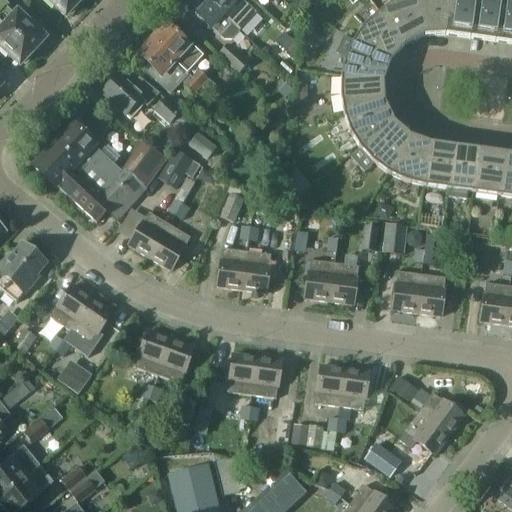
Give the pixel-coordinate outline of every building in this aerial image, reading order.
[(0,0),(0,24),(32,55),(35,52),(38,52),(43,47),(43,44),(45,41),(17,15),(0,0)] [(78,5),(71,0),(45,0),(65,19),(67,17),(71,16),(76,11),(76,7),(78,5)] [(211,30),(220,38),(227,45),(235,45),(239,50),(248,41),(231,26),(203,0),(188,0),(183,6),(210,31),(211,30)] [(231,0),(203,0),(231,26),(242,13),(234,5),(235,4),(231,0)] [(389,25),(403,44),(405,47),(424,39),(425,39),(414,0),(405,0),(395,4),(379,13),(389,25)] [(446,38),(451,0),(414,0),(425,39),(444,37),(446,38)] [(451,0),(446,38),(471,41),(476,0),(451,0)] [(476,0),(471,41),(496,45),(502,2),(484,0),(476,0)] [(511,46),(511,0),(507,0),(507,3),(502,2),(496,45),(511,46)] [(405,47),(403,44),(389,25),(379,13),(378,14),(364,27),(354,41),(387,61),(391,63),(405,48),(405,47)] [(32,55),(0,24),(0,49),(19,68),(22,66),(25,66),(30,61),(30,57),(32,55)] [(152,43),(184,73),(201,89),(208,82),(200,74),(195,78),(191,74),(194,71),(192,68),(190,66),(197,59),(188,51),(188,49),(166,28),(152,43)] [(391,63),(387,61),(354,41),(353,42),(345,60),(341,77),(379,82),(383,83),(390,63),(391,63)] [(201,89),(184,73),(152,43),(138,58),(161,79),(162,78),(171,86),(178,79),(183,83),(186,80),(189,84),(185,88),(194,97),(201,89)] [(220,59),(241,79),(251,69),(230,49),(220,59)] [(383,83),(379,82),(341,77),(341,78),(340,97),(343,115),(369,108),(384,104),(383,84),(383,83)] [(118,78),(102,96),(126,119),(127,117),(131,121),(146,105),(141,101),(144,98),(133,88),(131,90),(118,78)] [(165,101),(155,113),(170,127),(180,115),(165,101)] [(384,104),(369,108),(343,115),(343,116),(349,134),(359,149),(371,140),(393,123),(384,105),(384,104)] [(393,123),(371,140),(359,149),(359,150),(372,164),(387,175),(408,138),(393,124),(393,123)] [(114,207),(107,215),(117,224),(142,196),(166,163),(143,144),(125,169),(120,174),(95,150),(95,148),(93,146),(96,142),(87,133),(83,137),(73,128),(53,149),(114,207)] [(199,137),(190,148),(208,161),(216,151),(199,137)] [(422,188),(428,149),(428,145),(409,138),(408,138),(387,175),(388,175),(405,183),(422,188)] [(429,146),(428,145),(428,149),(422,188),(424,188),(447,191),(453,149),(429,146)] [(114,207),(53,149),(33,170),(55,191),(57,189),(96,226),(107,215),(114,207)] [(201,164),(175,149),(157,181),(175,192),(186,173),(193,177),(201,164)] [(472,195),(478,152),(453,149),(447,191),(449,191),(447,199),(466,202),(467,194),(472,195)] [(503,156),(478,152),(472,195),(497,198),(503,160),(503,156)] [(511,161),(503,160),(497,198),(511,200),(511,161)] [(299,196),(286,180),(284,207),(299,196)] [(265,181),(255,192),(269,203),(278,192),(265,181)] [(230,197),(221,220),(234,225),(243,202),(230,197)] [(169,213),(176,217),(182,206),(175,202),(169,213)] [(182,206),(176,217),(183,221),(190,211),(182,206)] [(129,249),(149,261),(170,227),(149,215),(129,249)] [(385,226),(382,255),(397,257),(404,257),(407,229),(400,228),(385,226)] [(191,240),(170,227),(149,261),(170,274),(191,240)] [(360,252),(375,254),(378,230),(364,228),(360,252)] [(241,229),(239,241),(248,243),(250,230),(241,229)] [(259,231),(250,230),(248,243),(257,244),(259,231)] [(424,253),(423,266),(431,267),(435,238),(427,237),(426,237),(424,253)] [(327,252),(335,254),(337,242),(329,241),(327,252)] [(0,290),(3,293),(34,256),(22,246),(13,257),(10,255),(0,268),(0,290)] [(217,290),(241,293),(247,254),(223,251),(217,290)] [(415,253),(413,265),(423,266),(424,253),(415,252),(415,253)] [(247,254),(241,293),(265,297),(271,258),(247,254)] [(34,256),(3,293),(17,304),(23,296),(25,295),(39,279),(37,277),(46,266),(34,256)] [(305,302),(328,305),(334,266),(309,262),(305,302)] [(502,276),(510,277),(511,264),(503,263),(502,276)] [(334,266),(328,305),(353,308),(358,269),(334,266)] [(416,316),(421,278),(397,275),(393,313),(416,316)] [(421,278),(416,316),(439,319),(441,319),(445,281),(421,278)] [(503,328),(508,289),(485,286),(480,325),(503,328)] [(70,333),(92,301),(72,287),(50,320),(70,333)] [(511,289),(508,289),(503,328),(511,328),(511,289)] [(92,301),(70,333),(90,347),(112,315),(92,301)] [(0,323),(0,335),(3,338),(18,322),(9,314),(0,323)] [(25,332),(14,349),(25,357),(37,341),(25,332)] [(135,370),(157,378),(170,341),(148,333),(135,370)] [(49,349),(56,354),(63,344),(57,339),(49,349)] [(170,341),(157,378),(180,386),(193,349),(170,341)] [(70,349),(63,344),(56,354),(62,358),(70,349)] [(228,395),(252,398),(257,359),(233,356),(228,395)] [(257,359),(252,398),(276,401),(281,362),(257,359)] [(316,406),(340,410),(345,371),(320,368),(316,406)] [(345,371),(340,410),(364,413),(369,374),(345,371)] [(398,378),(388,391),(409,406),(419,393),(398,378)] [(149,402),(153,390),(145,387),(141,399),(149,402)] [(153,390),(149,402),(157,405),(161,393),(153,390)] [(432,396),(418,415),(449,439),(463,419),(432,396)] [(240,421),(249,422),(250,410),(242,409),(240,421)] [(182,410),(173,435),(186,440),(194,414),(182,410)] [(259,412),(250,410),(249,422),(257,423),(259,412)] [(449,439),(418,415),(404,434),(435,458),(449,439)] [(328,433),(336,434),(338,422),(330,421),(328,433)] [(346,423),(338,422),(336,434),(344,435),(346,423)] [(41,424),(24,437),(32,446),(49,433),(41,424)] [(292,446),(307,449),(310,429),(295,427),(292,446)] [(307,449),(320,450),(323,432),(323,431),(310,429),(307,449)] [(323,432),(320,450),(320,452),(342,456),(344,435),(336,434),(328,433),(323,432)] [(374,447),(364,460),(388,478),(398,464),(374,447)] [(0,502),(40,468),(25,449),(9,462),(12,465),(0,474),(0,502)] [(221,511),(210,465),(169,475),(178,511),(221,511)] [(53,484),(40,468),(0,502),(0,511),(21,511),(39,498),(38,497),(53,484)] [(62,483),(71,494),(87,481),(78,470),(62,483)] [(511,473),(503,486),(511,492),(511,473)] [(97,474),(87,481),(71,494),(80,505),(96,492),(96,491),(105,484),(97,474)] [(330,493),(340,500),(345,494),(334,486),(330,493)] [(364,487),(350,507),(356,511),(393,511),(395,510),(364,487)] [(340,500),(330,493),(325,499),(335,507),(340,500)]
